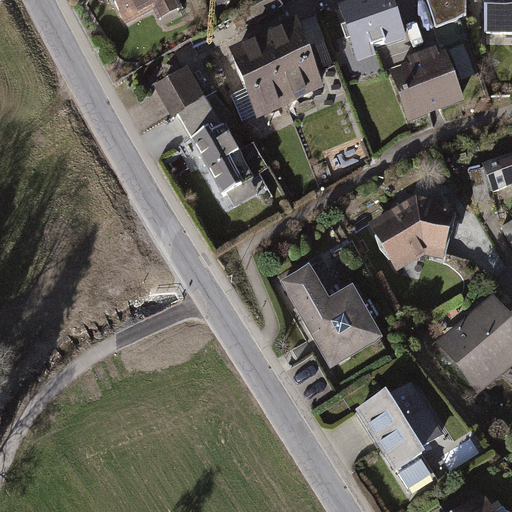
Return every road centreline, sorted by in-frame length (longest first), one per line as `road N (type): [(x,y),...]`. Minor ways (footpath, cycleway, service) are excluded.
road 1 (residential): [(41,0),(104,120),(215,296)]
road 2 (track): [(215,296),(87,358),(44,398),(0,470)]
road 3 (residential): [(248,348),(350,511)]
